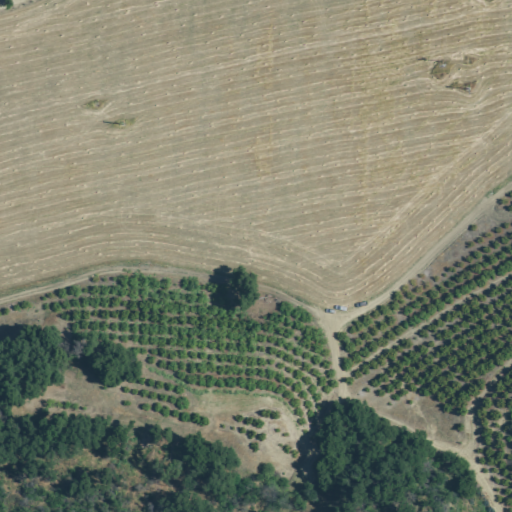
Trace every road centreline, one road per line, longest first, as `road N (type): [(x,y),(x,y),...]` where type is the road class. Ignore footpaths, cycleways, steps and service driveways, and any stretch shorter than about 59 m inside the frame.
road 1 (track): [(0,297),(113,266),(173,268),(274,293),(323,328),(352,403),(463,455),(507,511)]
road 2 (track): [(511,174),(407,276),(323,328)]
